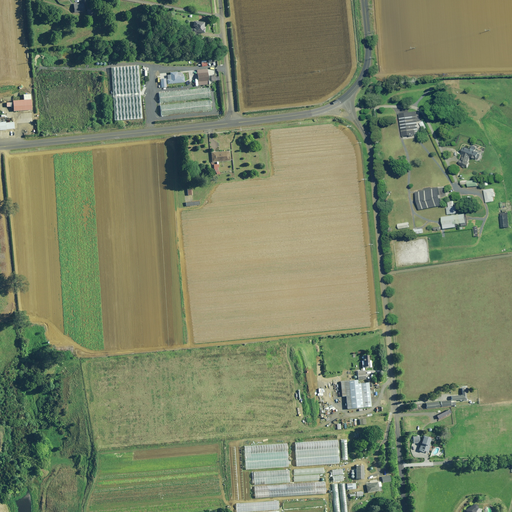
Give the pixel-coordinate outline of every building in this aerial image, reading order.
[(84,11),(83,3),(73,4),(74,12),(84,11)] [(193,21),(193,29),(189,28),(189,35),(195,36),(196,32),(204,33),(205,28),(204,28),(204,22),(193,21)] [(142,118),(138,66),(111,68),(115,120),(142,118)] [(208,84),(207,69),(197,70),(198,85),(208,84)] [(209,98),(208,88),(158,93),(160,103),(209,98)] [(12,102),(6,102),(6,107),(13,107),(13,111),(17,111),(31,110),(30,99),(30,94),(23,95),(23,100),(12,101),(12,102)] [(211,110),(210,100),(160,105),(161,116),(211,110)] [(417,115),(416,111),(399,114),(402,137),(410,135),(410,136),(412,136),(412,135),(415,135),(415,133),(419,132),(418,121),(420,121),(419,115),(417,115)] [(13,122),(5,123),(5,122),(0,122),(0,130),(14,128),(13,122)] [(475,151),(464,147),(462,153),(463,154),(461,159),(461,158),(459,165),(462,166),(462,167),(466,169),(469,161),(469,160),(470,157),(472,158),(475,151)] [(218,164),(218,162),(230,161),(229,151),(211,152),(212,162),(216,162),(217,164),(213,164),(213,168),(215,171),(217,175),(220,174),(218,170),(218,164)] [(441,205),(438,188),(416,193),(419,210),(441,205)] [(494,196),(493,189),(484,190),(486,202),(493,201),(493,197),(494,196)] [(453,207),(452,201),(448,201),(448,208),(446,208),(447,214),(456,213),(456,206),(453,207)] [(507,212),(503,213),(501,213),(501,220),(499,220),(499,224),(501,224),(501,228),(509,227),(509,212),(507,212)] [(467,225),(465,214),(442,217),(444,229),(457,227),(456,224),(461,224),(461,226),(467,225)] [(364,367),(371,367),(371,360),(369,360),(369,355),(363,355),(363,361),(362,361),(362,371),(357,371),(358,380),(366,379),(365,370),(364,370),(364,367)] [(357,384),(357,380),(340,382),(341,396),(346,396),(347,409),(371,407),(368,383),(357,384)] [(466,401),(465,389),(463,390),(463,388),(461,388),(462,395),(451,396),(451,401),(463,400),(463,401),(466,401)] [(430,438),(423,436),(418,451),(423,452),(424,451),(427,452),(429,446),(428,445),(430,438)] [(295,442),(296,466),(339,463),(338,440),(295,442)] [(244,447),(245,469),(288,466),(286,444),(244,447)] [(254,472),(255,486),(289,484),(288,470),(254,472)] [(289,484),(255,486),(255,499),(325,494),(324,481),(289,484)] [(381,486),(380,482),(370,483),(370,484),(366,485),(367,493),(379,491),(378,487),(381,486)] [(340,511),(338,484),(332,484),(333,511),(340,511)] [(475,511),(476,511),(480,509),(475,503),(466,510),(466,511),(475,511)]
